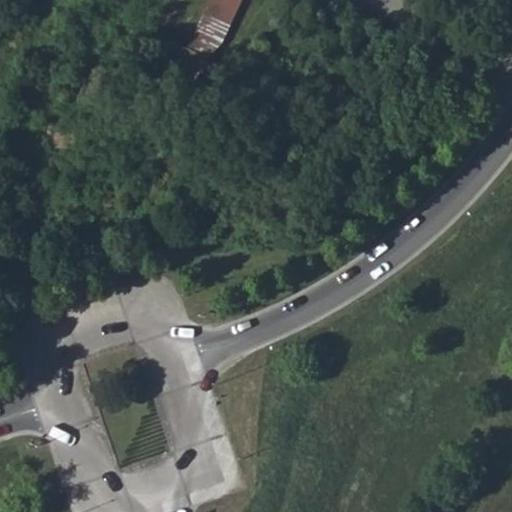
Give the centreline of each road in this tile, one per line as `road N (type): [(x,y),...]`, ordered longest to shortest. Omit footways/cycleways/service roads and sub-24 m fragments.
road 1 (tertiary): [(178,361),(310,306),(377,262),(427,223),(511,124)]
road 2 (tertiary): [(178,361),(168,329),(151,313),(123,309),(68,327),(47,346),(56,402)]
road 3 (tertiary): [(157,498),(187,488),(204,470),(204,439),(178,361)]
road 4 (tertiary): [(56,402),(83,482),(101,504),(157,498)]
road 5 (residential): [(511,73),(376,0)]
